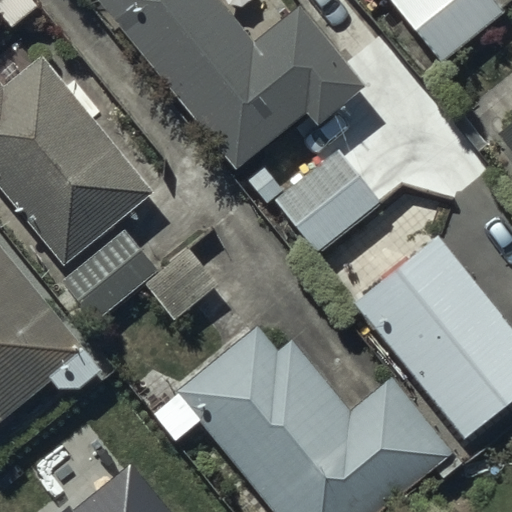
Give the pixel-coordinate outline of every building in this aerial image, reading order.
[(32,0),(0,0),(0,16),(12,31),(39,8),(32,0)] [(250,44),(214,0),(89,0),(232,172),(302,117),(313,130),(310,133),(322,149),(338,135),(325,119),(361,88),(294,7),(250,44)] [(503,13),(492,0),(385,0),(439,66),(503,13)] [(0,194),(60,269),(151,194),(43,57),(3,89),(0,84),(0,194)] [(511,120),(494,135),(511,157),(511,120)] [(338,150),(272,201),(315,257),(381,207),(338,150)] [(156,271),(122,231),(59,285),(93,325),(156,271)] [(349,304),(460,443),(511,401),(511,334),(434,237),(349,304)] [(100,370),(0,245),(0,423),(50,382),(65,399),(100,370)] [(217,287),(188,251),(143,288),(162,311),(158,314),(166,324),(170,321),(172,323),(217,287)] [(172,390),(175,395),(149,416),(170,443),(196,423),(267,511),(378,511),(431,470),(440,482),(459,467),(389,380),(347,414),(288,341),(274,352),(253,324),(172,390)]
